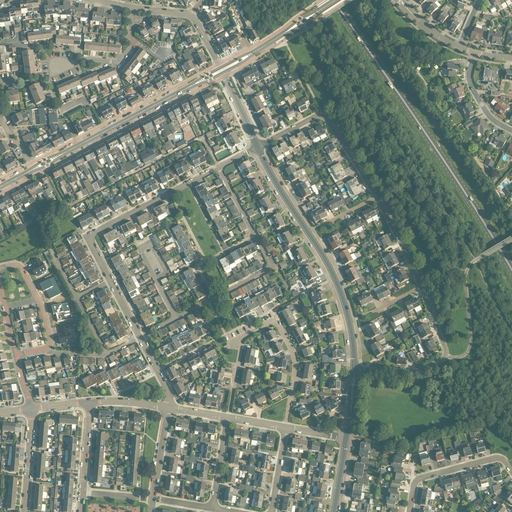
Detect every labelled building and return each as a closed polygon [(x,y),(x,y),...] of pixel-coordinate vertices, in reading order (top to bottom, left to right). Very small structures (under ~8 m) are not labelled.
[(437,1),(436,0),(432,0),(431,2),(427,5),(430,8),(427,11),(431,15),(438,8),(434,4),(437,1)] [(467,0),(455,0),(458,1),(457,4),(458,4),(457,7),(464,10),(465,7),(466,7),(467,4),(466,4),(467,0)] [(497,13),(500,11),(493,0),(490,0),(486,3),(487,4),(485,8),(489,9),(490,11),(495,8),(497,13)] [(493,0),(500,11),(503,9),(501,6),(505,4),(502,0),(493,0)] [(60,17),(59,8),(59,6),(55,7),(54,1),(51,2),(53,16),(59,15),(59,17),(60,17)] [(237,7),(238,1),(234,1),(234,3),(230,5),(232,9),(234,7),(237,7)] [(46,17),(53,16),(51,2),(48,2),(49,7),(45,8),(45,13),(46,17)] [(75,9),(75,8),(70,8),(70,2),(67,2),(67,17),(73,17),(74,17),(75,9)] [(219,7),(219,3),(209,3),(209,5),(210,5),(210,8),(210,11),(215,11),(222,12),(223,8),(219,7)] [(81,19),(82,5),(79,4),(78,10),(75,9),(74,17),(73,17),(73,18),(81,19)] [(443,8),(442,9),(437,15),(440,17),(438,20),(442,24),(449,17),(446,15),(447,13),(447,11),(443,8)] [(100,23),(101,9),(98,9),(97,14),(93,14),(93,22),(91,22),(91,25),(93,26),(93,23),(100,23)] [(107,17),(108,15),(103,15),(104,9),(101,9),(100,23),(106,24),(107,24),(107,17)] [(113,26),(115,12),(112,12),(111,17),(107,17),(107,24),(106,24),(106,25),(113,26)] [(212,18),(212,17),(210,14),(203,18),(205,22),(206,21),(208,24),(215,20),(214,17),(212,18)] [(451,26),(449,29),(454,33),(460,25),(462,22),(458,19),(454,16),(448,24),(451,26)] [(259,39),(247,17),(243,19),(247,27),(249,27),(250,30),(248,32),(254,42),(259,39)] [(148,27),(152,33),(152,34),(154,32),(158,30),(157,29),(160,27),(161,27),(161,21),(157,22),(155,18),(150,22),(152,25),(148,27)] [(171,23),(167,22),(167,21),(161,20),(161,21),(161,27),(162,28),(163,28),(163,30),(171,31),(171,29),(171,23)] [(171,23),(171,29),(177,30),(178,30),(178,27),(180,27),(183,21),(176,20),(176,22),(171,21),(171,23)] [(218,27),(216,23),(208,28),(210,32),(212,31),(213,33),(215,32),(217,34),(214,35),(215,36),(224,31),(221,25),(218,27)] [(63,37),(63,32),(64,26),(61,26),(60,30),(59,30),(59,37),(57,37),(56,44),(62,45),(63,37)] [(149,35),(150,34),(152,33),(148,27),(144,30),(142,27),(141,28),(140,26),(138,28),(139,29),(138,30),(141,36),(143,35),(144,38),(149,35)] [(488,29),(483,27),(482,31),(475,29),(473,34),(472,34),(470,39),(480,42),(484,32),(487,32),(488,29)] [(46,32),(47,40),(53,39),(52,36),(56,36),(55,28),(51,29),(52,31),(46,32)] [(186,42),(193,38),(191,35),(193,34),(190,28),(187,30),(186,28),(181,30),(184,36),(183,36),(186,42)] [(232,39),(237,47),(239,46),(238,45),(241,44),(239,41),(242,39),(239,34),(239,32),(235,34),(231,36),(232,39)] [(502,34),(489,32),(487,41),(492,42),(491,44),(500,46),(502,34)] [(228,49),(224,43),(221,38),(223,37),(222,34),(216,38),(217,40),(219,39),(221,44),(219,45),(223,52),(225,51),(226,52),(228,50),(228,49)] [(188,52),(189,52),(194,49),(192,46),(196,44),(193,38),(186,42),(183,43),(186,49),(187,49),(188,52)] [(234,49),(237,47),(232,39),(224,43),(228,49),(231,48),(231,49),(234,48),(234,49)] [(137,54),(143,59),(147,54),(141,49),(137,54)] [(191,55),(189,52),(188,52),(184,54),(183,55),(184,58),(187,63),(184,65),(188,73),(195,69),(191,62),(194,61),(191,55)] [(139,64),(143,59),(137,54),(133,59),(139,64)] [(206,63),(202,54),(195,58),(200,67),(206,63)] [(139,64),(133,59),(130,64),(136,69),(139,64)] [(267,64),(271,72),(278,69),(273,61),(267,64)] [(443,64),(442,68),(447,68),(447,71),(449,71),(449,73),(448,77),(456,79),(457,74),(455,74),(455,72),(457,72),(458,68),(453,67),(453,64),(444,63),(443,64)] [(132,73),(136,69),(130,64),(126,69),(132,73)] [(265,76),(271,72),(267,64),(261,67),(263,72),(260,73),(264,80),(266,78),(265,76)] [(496,76),(497,74),(498,69),(492,68),(492,69),(491,69),(490,70),(485,69),(483,78),(488,79),(488,78),(493,79),(492,82),(497,83),(498,76),(496,76)] [(39,69),(25,71),(26,77),(36,76),(36,73),(39,72),(39,69)] [(109,71),(112,78),(117,76),(114,69),(109,71)] [(128,78),(132,73),(126,69),(122,73),(124,75),(122,78),(128,83),(130,80),(128,78)] [(165,80),(167,78),(164,72),(162,69),(159,71),(162,76),(158,78),(159,81),(164,89),(166,88),(166,87),(168,85),(165,80)] [(172,72),(177,81),(179,79),(179,78),(181,77),(177,70),(172,72)] [(264,80),(260,73),(257,75),(255,70),(248,74),(254,84),(254,85),(264,80)] [(106,80),(112,78),(109,71),(103,73),(106,80)] [(168,74),(166,71),(164,72),(167,78),(169,77),(172,82),(174,81),(175,82),(177,81),(172,72),(168,74)] [(100,83),(106,80),(103,73),(98,76),(100,80),(100,81),(100,83)] [(100,80),(98,76),(97,74),(91,76),(94,83),(100,81),(100,80)] [(244,89),(254,84),(248,74),(242,77),(244,82),(241,83),(244,89)] [(94,83),(91,76),(86,78),(89,85),(94,83)] [(82,85),(80,81),(79,78),(74,81),(77,88),(82,85)] [(82,85),(83,88),(89,85),(86,78),(80,81),(82,85)] [(155,83),(153,78),(150,80),(154,86),(156,85),(159,90),(161,89),(161,90),(164,89),(159,81),(155,83)] [(287,79),(283,81),(277,84),(279,88),(283,86),(286,94),(296,89),(292,80),(288,81),(287,79)] [(151,87),(154,86),(150,80),(147,81),(150,86),(146,88),(150,96),(153,95),(152,94),(154,93),(151,87)] [(71,90),(77,88),(74,81),(68,83),(71,90)] [(65,93),(71,90),(68,83),(62,86),(65,93)] [(32,94),(45,89),(43,85),(40,87),(39,84),(29,88),(32,94)] [(462,88),(458,90),(455,85),(447,89),(449,95),(450,95),(451,97),(452,96),(456,104),(457,103),(457,104),(461,102),(461,101),(462,101),(461,98),(465,97),(463,93),(464,92),(462,88)] [(60,95),(65,93),(62,86),(57,88),(60,95)] [(12,89),(13,103),(20,102),(18,91),(15,92),(15,88),(12,89)] [(148,98),(150,96),(146,88),(141,90),(145,98),(147,97),(148,98)] [(34,100),(44,95),(43,93),(46,92),(45,89),(32,94),(34,100)] [(208,95),(214,106),(219,103),(213,92),(208,95)] [(254,107),(262,103),(259,97),(262,96),(261,95),(260,93),(255,96),(256,98),(251,101),(254,107)] [(44,95),(34,100),(36,105),(50,100),(48,96),(45,98),(44,95)] [(130,103),(132,108),(142,102),(138,95),(136,96),(137,99),(134,100),(132,96),(126,97),(130,103)] [(208,109),(214,106),(208,95),(202,98),(208,108),(205,109),(208,115),(211,113),(208,109)] [(130,103),(126,97),(126,96),(124,97),(123,97),(124,99),(120,101),(119,102),(124,110),(126,109),(126,108),(128,107),(127,105),(130,103)] [(193,108),(194,111),(200,107),(195,97),(189,100),(193,107),(193,108)] [(290,100),(289,97),(284,99),(286,102),(287,101),(291,107),(293,106),(290,100)] [(302,100),(303,103),(297,106),(301,113),(307,110),(306,108),(311,106),(306,98),(302,100)] [(500,102),(496,98),(491,104),(495,108),(494,109),(495,109),(499,112),(498,113),(502,116),(509,108),(501,101),(500,102)] [(119,102),(120,101),(118,99),(114,101),(114,102),(112,104),(115,111),(118,110),(119,111),(121,110),(122,111),(124,110),(119,102)] [(192,119),(187,111),(190,110),(186,102),(180,105),(185,114),(189,121),(192,119)] [(264,113),(269,111),(268,108),(265,109),(262,103),(254,107),(257,113),(263,111),(264,113)] [(470,103),(466,106),(465,105),(459,108),(463,114),(465,117),(464,117),(467,121),(474,117),(472,114),(473,113),(471,109),(473,107),(470,103)] [(113,112),(115,111),(112,104),(109,105),(104,107),(110,118),(112,116),(112,115),(114,114),(113,112)] [(189,121),(185,114),(183,115),(185,119),(182,121),(180,118),(179,118),(179,117),(178,118),(178,117),(182,116),(177,106),(171,109),(180,126),(189,121)] [(49,125),(53,125),(56,124),(58,124),(56,109),(56,107),(38,109),(40,126),(49,125)] [(107,119),(110,118),(104,107),(97,111),(101,118),(104,117),(105,119),(107,118),(107,119)] [(295,116),(291,109),(288,110),(287,107),(282,109),(288,120),(295,116)] [(181,128),(180,126),(171,109),(166,112),(170,120),(171,120),(173,123),(168,125),(173,134),(178,132),(177,130),(181,128)] [(35,126),(36,126),(34,110),(15,113),(12,113),(11,113),(14,117),(12,119),(16,126),(17,125),(18,127),(18,128),(35,126)] [(225,115),(223,110),(222,110),(217,112),(218,115),(216,117),(217,119),(225,115)] [(272,120),(269,114),(271,113),(269,111),(264,113),(266,116),(259,120),(262,126),(272,120)] [(157,117),(163,129),(167,137),(171,135),(166,126),(168,126),(166,122),(162,114),(157,117)] [(161,131),(163,129),(157,117),(152,120),(157,129),(160,128),(161,131)] [(221,128),(229,123),(227,118),(218,122),(221,127),(221,128)] [(272,120),(262,126),(266,132),(273,128),(275,127),(276,125),(273,120),(272,120)] [(480,120),(477,123),(471,129),(477,135),(480,133),(483,137),(490,130),(480,120)] [(80,126),(80,125),(74,128),(78,136),(84,133),(83,132),(93,126),(90,121),(80,126)] [(154,138),(159,148),(159,149),(162,147),(159,142),(158,139),(155,133),(153,134),(152,131),(154,130),(150,121),(145,123),(153,138),(154,138)] [(151,140),(153,138),(145,123),(141,125),(147,135),(148,134),(151,140)] [(229,123),(221,128),(224,133),(232,129),(229,123)] [(54,139),(56,138),(49,125),(40,126),(36,126),(35,126),(38,131),(44,128),(46,131),(48,131),(51,136),(52,138),(53,137),(54,139)] [(58,134),(53,125),(49,125),(56,138),(58,137),(57,135),(58,134)] [(316,132),(319,138),(326,135),(321,126),(316,129),(317,131),(316,132)] [(134,129),(140,141),(141,140),(139,136),(142,134),(140,131),(138,127),(134,129)] [(136,143),(140,141),(134,129),(129,131),(136,143)] [(319,138),(316,132),(315,133),(313,130),(308,133),(310,136),(307,138),(312,145),(314,144),(312,142),(319,138)] [(73,139),(69,131),(62,134),(66,142),(73,139)] [(123,135),(129,147),(133,155),(136,153),(129,141),(131,140),(127,132),(123,135)] [(230,143),(238,139),(235,133),(227,137),(230,143)] [(312,145),(307,138),(305,139),(302,133),(297,136),(298,138),(297,139),(300,145),(302,148),(308,145),(309,147),(312,145)] [(35,144),(33,140),(30,134),(29,135),(22,138),(33,158),(35,158),(38,157),(33,146),(34,146),(34,145),(35,144)] [(494,134),(493,135),(491,139),(489,142),(502,149),(506,141),(504,139),(504,138),(500,135),(499,137),(494,134)] [(127,148),(129,147),(123,135),(118,137),(122,145),(125,144),(127,148)] [(56,138),(60,146),(64,143),(61,136),(56,138)] [(40,138),(48,152),(52,149),(47,139),(44,140),(43,137),(40,138)] [(300,145),(297,139),(296,140),(294,137),(289,140),(292,146),(290,147),(293,152),(294,154),(296,153),(294,149),(295,148),(300,145)] [(43,154),(48,152),(40,138),(38,139),(40,141),(37,143),(43,154)] [(55,148),(60,146),(56,138),(51,141),(55,148)] [(37,143),(35,139),(33,140),(35,144),(34,145),(34,146),(33,146),(38,157),(43,154),(37,143)] [(134,170),(131,165),(130,162),(127,164),(119,148),(118,149),(117,147),(119,146),(115,139),(111,141),(117,153),(118,153),(119,156),(122,162),(123,164),(125,168),(128,173),(134,170)] [(238,139),(230,143),(232,148),(241,144),(238,139)] [(112,156),(117,153),(111,141),(107,143),(111,150),(109,151),(111,154),(112,156)] [(173,149),(171,145),(169,142),(164,145),(167,152),(173,149)] [(293,152),(290,147),(288,148),(285,143),(280,146),(281,149),(280,149),(283,155),(283,156),(284,155),(289,152),(290,154),(293,152)] [(106,161),(107,162),(110,167),(113,166),(108,156),(111,154),(109,151),(108,152),(104,145),(99,147),(106,161)] [(328,156),(334,153),(334,151),(336,150),(334,146),(331,147),(331,146),(329,147),(327,145),(322,147),(323,149),(324,149),(325,150),(326,150),(328,156)] [(8,147),(0,150),(0,152),(2,156),(10,151),(8,147)] [(107,162),(106,161),(99,147),(94,150),(98,157),(97,157),(99,161),(103,159),(105,163),(107,162)] [(283,155),(280,149),(279,150),(277,147),(272,150),(276,159),(277,159),(278,159),(278,158),(283,155)] [(159,149),(159,148),(153,151),(156,158),(162,155),(159,149)] [(196,156),(201,165),(206,162),(203,156),(206,155),(203,149),(195,154),(196,156)] [(96,169),(99,168),(94,159),(96,158),(92,151),(88,153),(96,169)] [(153,152),(141,158),(144,164),(156,158),(153,152)] [(327,168),(336,163),(335,161),(340,158),(338,152),(335,154),(334,153),(328,156),(332,162),(328,164),(325,165),(327,168)] [(89,162),(95,173),(98,171),(96,169),(88,153),(84,155),(87,163),(89,162)] [(195,168),(201,165),(196,156),(191,159),(189,156),(187,158),(191,167),(194,166),(195,168)] [(83,171),(87,177),(90,175),(87,170),(84,165),(85,164),(81,157),(77,159),(83,171)] [(8,158),(5,160),(6,161),(3,163),(7,171),(12,169),(8,161),(9,160),(8,158)] [(8,161),(12,169),(17,166),(15,163),(17,162),(15,158),(13,159),(12,158),(9,160),(8,161)] [(189,169),(191,167),(187,158),(184,159),(178,162),(185,174),(190,171),(189,169)] [(81,172),(83,171),(77,159),(73,161),(77,168),(79,167),(81,172)] [(487,159),(486,162),(484,164),(492,168),(495,163),(487,159)] [(66,165),(76,182),(78,181),(75,175),(77,174),(76,173),(71,162),(66,165)] [(131,165),(134,170),(139,167),(136,162),(131,165)] [(185,174),(178,162),(170,166),(175,176),(178,174),(179,177),(185,174)] [(244,172),(252,168),(249,162),(241,166),(244,172)] [(289,177),(296,173),(293,166),(296,165),(294,162),(293,163),(287,166),(289,169),(285,170),(289,177)] [(335,175),(341,172),(340,170),(343,169),(340,164),(337,165),(336,163),(327,168),(328,170),(331,168),(335,175)] [(73,184),(76,182),(66,165),(62,167),(69,179),(70,178),(73,184)] [(348,175),(355,171),(352,165),(345,169),(348,175)] [(173,177),(175,176),(170,166),(168,168),(169,170),(163,173),(168,182),(174,179),(173,177)] [(108,179),(114,176),(113,173),(110,167),(104,170),(108,179)] [(68,184),(67,184),(66,185),(64,181),(61,176),(64,175),(60,168),(56,170),(68,194),(72,192),(68,184)] [(128,173),(125,168),(122,170),(120,171),(123,178),(125,176),(125,174),(128,173)] [(249,181),(254,178),(252,175),(255,173),(252,168),(244,172),(247,177),(249,181)] [(65,195),(68,194),(56,170),(52,172),(57,183),(59,182),(62,187),(61,188),(65,195)] [(113,173),(116,179),(122,176),(120,171),(119,170),(113,173)] [(154,175),(152,171),(149,173),(151,176),(152,178),(154,181),(148,184),(153,192),(159,190),(156,186),(159,184),(154,175)] [(337,185),(343,182),(342,180),(347,177),(344,172),(341,173),(341,172),(335,175),(339,182),(336,183),(337,185)] [(163,185),(168,182),(163,173),(158,176),(157,174),(154,175),(159,184),(162,183),(163,185)] [(299,182),(307,178),(306,175),(303,177),(302,174),(298,176),(296,173),(289,177),(292,183),(298,179),(299,182)] [(45,191),(48,197),(51,196),(50,193),(53,192),(45,176),(41,178),(45,185),(46,184),(47,185),(47,186),(49,189),(45,191)] [(253,190),(261,186),(258,180),(256,182),(254,178),(249,181),(246,182),(248,186),(250,185),(253,190)] [(308,189),(305,183),(309,181),(307,178),(299,182),(301,185),(297,187),(300,193),(308,189)] [(348,191),(356,187),(356,186),(359,184),(356,179),(344,185),(347,191),(348,191)] [(91,185),(90,183),(88,180),(83,183),(86,189),(89,194),(90,195),(95,193),(91,185)] [(99,181),(96,183),(100,190),(106,187),(102,180),(99,181)] [(42,188),(41,188),(38,183),(32,185),(37,194),(38,195),(42,193),(44,192),(44,191),(42,188)] [(100,190),(96,183),(91,185),(95,193),(100,190)] [(198,194),(206,190),(209,188),(206,183),(195,189),(198,194)] [(147,195),(153,192),(148,184),(143,186),(142,184),(139,185),(144,194),(146,193),(147,195)] [(32,197),(37,194),(32,185),(27,188),(30,195),(31,195),(32,197)] [(141,196),(144,194),(139,185),(134,188),(135,191),(132,192),(137,201),(142,198),(141,196)] [(261,186),(253,190),(256,195),(264,191),(261,186)] [(222,195),(228,192),(225,187),(219,190),(222,195)] [(308,189),(300,193),(303,199),(307,197),(309,200),(314,197),(316,196),(316,195),(315,193),(314,193),(311,187),(308,189)] [(356,187),(348,191),(352,198),(363,192),(360,187),(357,188),(356,187)] [(84,197),(89,194),(86,189),(83,190),(81,192),(84,197)] [(27,200),(27,199),(26,197),(27,197),(23,190),(18,193),(22,202),(24,206),(29,203),(27,200)] [(209,195),(206,190),(198,194),(201,200),(202,199),(209,195)] [(78,200),(84,197),(81,192),(75,194),(78,200)] [(131,204),(137,201),(132,192),(127,195),(125,192),(123,194),(127,203),(130,202),(131,204)] [(228,192),(222,195),(225,201),(230,198),(228,192)] [(17,205),(22,202),(18,193),(12,196),(15,203),(16,202),(17,205)] [(125,204),(127,203),(123,194),(120,195),(121,198),(116,201),(121,209),(126,207),(125,204)] [(334,201),(338,209),(344,205),(346,204),(345,202),(344,199),(341,194),(338,196),(333,199),(334,201)] [(205,204),(213,200),(210,195),(209,195),(202,199),(205,204)] [(338,209),(334,201),(328,204),(326,202),(327,201),(324,196),(321,198),(323,203),(327,209),(329,208),(332,212),(338,209)] [(121,209),(116,201),(114,197),(109,200),(108,198),(105,200),(106,202),(111,211),(114,210),(115,212),(121,209)] [(13,208),(11,205),(12,205),(8,198),(3,201),(8,210),(10,214),(14,211),(13,208)] [(262,208),(271,204),(268,198),(260,202),(262,208)] [(215,206),(218,204),(216,199),(213,200),(205,204),(207,210),(208,210),(215,206)] [(109,213),(111,211),(106,202),(104,203),(105,206),(99,209),(104,218),(110,215),(109,213)] [(324,211),(327,209),(323,203),(321,205),(322,207),(315,210),(321,220),(327,217),(324,211)] [(159,207),(163,215),(164,215),(168,213),(169,212),(172,217),(174,216),(169,206),(167,208),(165,204),(159,207)] [(271,204),(262,208),(265,213),(274,209),(271,204)] [(217,212),(215,206),(208,210),(207,210),(206,210),(209,216),(217,212)] [(158,218),(163,215),(159,207),(153,210),(155,213),(152,215),(157,224),(160,223),(158,218)] [(367,211),(372,219),(377,216),(373,208),(367,211)] [(99,221),(104,218),(99,209),(94,212),(93,209),(90,211),(95,220),(98,219),(99,221)] [(315,223),(321,220),(315,210),(310,213),(315,223)] [(93,221),(95,220),(90,211),(88,212),(89,214),(83,217),(88,227),(94,224),(93,221)] [(366,222),(372,219),(367,211),(362,214),(365,219),(362,221),(366,228),(369,227),(366,222)] [(220,217),(217,212),(209,216),(212,221),(213,221),(220,217)] [(157,224),(152,215),(150,216),(148,213),(143,216),(147,224),(148,227),(154,223),(155,226),(157,224)] [(83,217),(82,215),(74,219),(79,229),(82,227),(83,229),(88,227),(83,217)] [(216,226),(224,222),(227,220),(224,215),(220,217),(213,221),(216,226)] [(274,225),(282,220),(279,215),(271,219),(274,225)] [(141,227),(147,224),(143,216),(137,219),(139,222),(136,224),(141,233),(143,232),(144,232),(141,227)] [(366,228),(362,221),(360,222),(358,219),(353,222),(357,230),(362,228),(364,230),(367,229),(366,228)] [(282,220),(274,225),(277,230),(285,226),(282,220)] [(141,233),(136,224),(133,225),(132,222),(126,225),(130,233),(136,230),(138,235),(141,233)] [(226,228),(227,227),(224,222),(216,226),(219,231),(226,228)] [(352,233),(357,230),(353,222),(347,225),(350,230),(347,232),(351,239),(354,237),(352,233)] [(124,236),(130,233),(126,225),(120,228),(121,230),(119,232),(125,244),(127,248),(130,246),(124,236)] [(180,226),(172,230),(175,235),(183,231),(180,226)] [(229,233),(226,228),(219,231),(218,232),(221,237),(229,233)] [(125,244),(119,232),(116,233),(115,231),(109,234),(113,241),(117,240),(119,241),(121,246),(125,244)] [(186,237),(185,237),(183,231),(175,235),(172,237),(174,243),(178,241),(179,241),(186,237)] [(331,246),(339,241),(336,236),(339,234),(338,231),(331,235),(332,238),(328,240),(331,246)] [(229,233),(221,237),(224,243),(231,239),(232,242),(236,240),(234,237),(231,238),(229,233)] [(283,243),(291,238),(289,233),(280,237),(283,243)] [(108,244),(113,241),(109,234),(103,237),(105,240),(102,241),(105,245),(108,251),(110,250),(108,244)] [(70,246),(78,242),(75,236),(67,240),(70,246)] [(186,237),(179,241),(182,246),(190,242),(186,236),(185,237),(186,237)] [(382,246),(390,241),(387,236),(381,239),(379,236),(372,240),(374,243),(376,242),(379,240),(382,246)] [(291,238),(283,243),(286,248),(284,249),(286,253),(293,249),(292,245),(294,244),(291,238)] [(340,251),(348,247),(346,244),(342,246),(339,241),(331,246),(334,251),(339,248),(340,251)] [(381,256),(388,253),(387,250),(393,247),(390,241),(382,246),(384,251),(380,254),(381,256)] [(81,247),(78,242),(70,246),(73,251),(74,251),(81,247)] [(190,242),(182,246),(185,252),(191,248),(192,249),(193,248),(190,242)] [(248,247),(252,255),(257,252),(253,244),(248,247)] [(81,247),(74,251),(77,256),(85,252),(82,247),(81,247)] [(246,258),(252,255),(248,247),(242,250),(246,257),(245,257),(246,258)] [(342,260),(350,256),(349,253),(347,251),(349,250),(348,247),(340,251),(342,253),(339,255),(342,260)] [(162,257),(168,254),(165,248),(159,251),(161,254),(162,257)] [(194,254),(192,249),(191,248),(185,252),(184,253),(187,258),(194,254)] [(242,250),(242,249),(236,252),(240,260),(245,257),(246,257),(242,250)] [(296,259),(305,254),(302,249),(296,252),(295,249),(290,252),(292,256),(295,255),(296,259)] [(66,255),(64,252),(63,250),(57,253),(58,255),(57,256),(59,259),(66,255)] [(87,259),(88,258),(85,252),(77,256),(80,262),(87,259)] [(235,263),(240,260),(236,252),(230,255),(231,256),(234,263),(235,263)] [(388,263),(396,259),(393,254),(389,255),(388,253),(381,256),(383,259),(385,258),(388,263)] [(187,258),(184,260),(187,265),(197,260),(194,254),(187,258)] [(305,265),(304,262),(307,260),(305,254),(296,259),(299,264),(301,267),(305,265)] [(114,266),(122,261),(120,256),(111,260),(114,266)] [(237,267),(235,263),(234,263),(231,256),(225,259),(231,270),(237,267)] [(349,267),(356,263),(355,260),(353,261),(350,256),(342,260),(345,266),(348,264),(349,267)] [(43,275),(42,273),(46,270),(42,263),(41,263),(39,259),(33,263),(35,267),(31,269),(35,276),(38,275),(39,277),(43,275)] [(90,264),(87,259),(80,262),(78,263),(81,269),(90,264)] [(225,273),(231,270),(225,259),(220,262),(225,273)] [(390,273),(397,269),(395,266),(399,264),(396,259),(388,263),(385,265),(388,270),(390,273)] [(118,271),(126,266),(129,265),(128,264),(129,264),(127,260),(126,260),(123,261),(122,261),(114,266),(117,272),(118,271)] [(348,278),(356,274),(354,268),(358,266),(356,263),(349,267),(351,270),(346,272),(348,278)] [(92,270),(90,264),(81,269),(84,274),(85,274),(92,270)] [(121,276),(129,272),(126,266),(118,271),(121,276)] [(303,278),(314,272),(311,267),(307,269),(306,266),(299,270),(303,278)] [(249,276),(246,271),(244,268),(242,270),(243,272),(240,273),(243,279),(246,278),(249,276)] [(246,271),(249,276),(254,273),(251,268),(246,271)] [(92,270),(85,274),(88,279),(97,275),(94,269),(92,270)] [(398,279),(406,275),(403,269),(398,272),(397,269),(390,273),(391,275),(395,273),(398,279)] [(131,278),(132,278),(132,277),(135,276),(135,275),(133,272),(132,270),(129,272),(121,276),(124,282),(131,278)] [(186,279),(194,275),(191,270),(183,274),(186,279)] [(232,272),(234,276),(237,282),(240,281),(243,279),(240,273),(238,275),(235,270),(232,272)] [(314,272),(303,278),(303,279),(302,280),(302,281),(303,282),(303,283),(304,283),(305,283),(308,287),(316,283),(314,279),(317,278),(314,272)] [(357,284),(364,280),(363,277),(359,279),(356,274),(348,278),(351,283),(356,281),(357,284)] [(389,283),(393,281),(389,274),(385,276),(389,283)] [(88,279),(85,281),(88,287),(100,281),(97,275),(88,279)] [(189,285),(197,281),(194,275),(186,279),(189,285)] [(398,279),(395,280),(398,285),(396,286),(398,289),(405,285),(404,283),(409,280),(406,275),(398,279)] [(235,283),(237,282),(234,276),(232,278),(229,279),(229,281),(226,283),(228,286),(231,284),(231,285),(235,283)] [(48,292),(51,299),(62,294),(55,277),(40,284),(45,293),(48,292)] [(134,284),(131,278),(124,282),(123,282),(126,288),(134,284)] [(197,281),(189,285),(192,290),(200,286),(197,281)] [(389,287),(388,284),(387,283),(384,284),(386,288),(381,291),(385,299),(390,296),(388,291),(391,290),(389,287)] [(129,294),(137,289),(134,284),(126,288),(129,294)] [(271,286),(277,298),(283,295),(278,286),(276,284),(271,286)] [(196,295),(204,291),(201,285),(200,286),(192,290),(190,291),(192,294),(194,292),(196,295)] [(385,299),(381,291),(375,294),(371,285),(368,286),(370,290),(374,297),(376,296),(379,301),(385,299)] [(272,301),(277,298),(271,286),(266,289),(268,293),(272,301)] [(132,300),(140,295),(137,289),(129,294),(132,300)] [(100,300),(108,296),(105,290),(97,294),(96,294),(93,295),(95,298),(98,297),(100,300)] [(371,299),(374,297),(370,290),(367,292),(368,293),(363,296),(367,304),(372,302),(371,299)] [(204,291),(196,295),(199,301),(207,297),(204,291)] [(322,305),(325,304),(324,301),(327,300),(324,292),(318,294),(317,291),(310,295),(313,302),(316,300),(317,304),(321,302),(322,305)] [(272,301),(268,293),(262,296),(267,305),(273,302),(272,301)] [(363,296),(362,294),(356,297),(357,301),(358,300),(362,307),(367,304),(363,296)] [(143,301),(143,300),(140,295),(132,300),(135,305),(136,305),(143,301)] [(110,302),(111,302),(108,296),(100,300),(103,306),(110,302)] [(261,308),(267,305),(262,296),(257,299),(261,307),(260,307),(261,308)] [(257,299),(256,298),(251,301),(255,310),(260,307),(261,307),(257,299)] [(86,308),(91,305),(88,299),(83,302),(86,308)] [(410,302),(414,309),(420,307),(416,299),(410,302)] [(138,310),(147,306),(144,300),(143,300),(143,301),(136,305),(138,310)] [(255,310),(251,301),(250,301),(245,304),(246,305),(250,312),(255,310)] [(113,308),(110,302),(103,306),(98,308),(101,314),(105,312),(113,308)] [(409,312),(414,309),(410,302),(405,304),(408,310),(405,311),(409,318),(411,317),(409,312)] [(58,322),(72,319),(69,303),(52,306),(54,316),(57,316),(58,322)] [(286,320),(293,316),(297,314),(296,310),(291,313),(289,310),(294,308),(292,304),(287,307),(288,310),(282,313),(286,320)] [(325,304),(322,305),(316,307),(318,314),(319,314),(320,318),(331,314),(329,307),(326,308),(325,304)] [(251,314),(250,312),(246,305),(240,307),(245,316),(251,314)] [(149,312),(150,311),(147,306),(138,310),(141,315),(141,316),(149,312)] [(240,319),(245,316),(240,307),(235,310),(237,315),(240,319)] [(115,314),(113,308),(105,312),(108,318),(109,317),(115,314)] [(28,327),(33,326),(31,319),(36,318),(34,309),(30,310),(24,312),(28,327)] [(409,318),(405,311),(402,313),(401,310),(395,313),(400,321),(405,318),(406,320),(409,318)] [(23,328),(28,327),(24,312),(19,313),(19,312),(15,313),(17,322),(22,321),(23,328)] [(152,317),(149,312),(141,316),(141,315),(140,316),(143,322),(152,317)] [(112,323),(120,319),(116,313),(115,314),(109,317),(112,323)] [(397,329),(394,324),(400,321),(395,313),(390,316),(392,319),(389,321),(394,330),(397,329)] [(293,316),(286,320),(290,327),(296,324),(293,316)] [(152,317),(143,322),(146,328),(155,323),(152,317)] [(120,319),(112,323),(115,329),(121,325),(123,325),(120,319)] [(369,334),(377,329),(374,324),(377,323),(376,319),(369,323),(370,326),(366,328),(369,334)] [(334,321),(329,322),(326,323),(326,324),(323,324),(324,330),(327,330),(327,331),(335,329),(334,321)] [(98,330),(103,327),(101,322),(99,323),(95,325),(98,330)] [(200,327),(204,336),(210,334),(207,328),(210,327),(207,322),(204,323),(205,324),(200,327)] [(420,334),(428,330),(425,324),(422,326),(420,323),(413,327),(415,330),(417,328),(420,334)] [(124,331),(121,325),(115,329),(114,329),(117,335),(124,331)] [(28,327),(31,342),(37,341),(37,342),(41,341),(39,332),(34,333),(33,326),(28,327)] [(26,344),(31,342),(28,327),(23,328),(25,335),(20,336),(22,345),(26,344)] [(61,329),(62,334),(62,335),(58,336),(60,345),(72,342),(70,333),(69,334),(68,327),(61,329)] [(199,339),(204,336),(200,327),(194,330),(195,331),(199,339)] [(296,339),(303,335),(300,329),(292,332),(296,339)] [(376,340),(383,337),(381,334),(380,335),(377,329),(369,334),(372,339),(374,338),(376,340)] [(420,344),(428,340),(426,338),(431,335),(428,330),(420,334),(418,335),(421,340),(416,343),(418,345),(420,344)] [(117,335),(114,336),(117,342),(127,336),(124,331),(117,335)] [(200,340),(199,339),(195,331),(189,334),(194,343),(200,340)] [(263,349),(273,344),(271,341),(276,339),(273,332),(263,337),(265,340),(263,341),(265,344),(262,346),(263,349)] [(188,346),(194,343),(189,334),(184,337),(188,345),(188,346)] [(303,335),(296,339),(299,346),(307,342),(303,335)] [(184,337),(183,336),(178,339),(182,348),(188,345),(184,337)] [(337,336),(332,337),(329,338),(330,345),(338,343),(337,336)] [(382,348),(379,342),(384,339),(383,337),(376,340),(377,343),(371,347),(373,352),(382,348)] [(177,350),(182,348),(178,339),(172,342),(173,343),(177,351),(177,350)] [(424,353),(435,347),(432,341),(429,343),(428,340),(420,344),(424,353)] [(178,352),(177,350),(177,351),(173,343),(168,345),(172,355),(178,352)] [(263,349),(265,352),(270,349),(274,356),(283,351),(279,344),(274,347),(273,344),(263,349)] [(128,348),(131,354),(136,351),(133,345),(128,348)] [(167,357),(172,355),(168,345),(162,348),(158,350),(161,356),(165,354),(167,357)] [(382,348),(373,352),(376,357),(378,356),(380,359),(392,353),(390,350),(389,351),(388,349),(387,350),(385,346),(382,348)] [(208,350),(212,358),(217,355),(213,347),(208,350)] [(246,357),(255,358),(256,351),(258,351),(258,348),(252,347),(252,350),(247,349),(246,357)] [(422,353),(422,354),(422,355),(423,355),(423,356),(425,357),(425,356),(426,356),(429,354),(430,356),(433,355),(434,354),(438,352),(435,347),(424,353),(422,353)] [(125,357),(131,354),(128,348),(122,351),(125,357)] [(310,348),(307,349),(302,351),(305,358),(313,355),(310,348)] [(212,358),(208,350),(203,352),(204,354),(201,356),(204,362),(207,360),(209,364),(213,361),(212,358)] [(322,363),(330,363),(330,360),(340,359),(339,352),(336,352),(330,352),(331,358),(322,359),(322,360),(322,363)] [(415,362),(411,355),(410,353),(407,354),(412,363),(415,362)] [(204,362),(201,356),(198,357),(197,355),(192,358),(197,366),(201,363),(204,362)] [(406,366),(407,359),(398,358),(398,356),(394,356),(393,363),(397,363),(397,365),(406,366)] [(50,357),(44,359),(45,364),(46,371),(56,368),(54,362),(51,363),(50,360),(50,357)] [(136,364),(141,373),(146,370),(142,361),(143,360),(142,357),(139,358),(139,360),(140,362),(136,364)] [(258,360),(258,359),(255,358),(246,357),(245,364),(249,365),(249,368),(255,369),(255,366),(257,366),(258,360)] [(66,369),(64,363),(61,363),(60,358),(54,360),(54,362),(56,368),(56,371),(66,369)] [(192,368),(197,366),(192,358),(185,362),(188,367),(189,370),(192,368)] [(64,363),(66,369),(69,368),(70,371),(76,370),(74,364),(71,364),(70,359),(64,360),(64,363)] [(46,371),(45,364),(42,365),(40,360),(34,361),(35,366),(36,370),(40,369),(40,372),(46,371)] [(287,362),(279,360),(278,368),(286,369),(287,362)] [(36,370),(35,366),(32,367),(31,362),(25,363),(27,375),(37,373),(36,370)] [(0,375),(5,374),(4,371),(9,370),(8,364),(3,365),(0,365),(0,368),(0,369),(0,375)] [(130,367),(131,366),(129,364),(124,367),(128,376),(134,373),(130,367)] [(135,375),(141,373),(136,364),(131,366),(130,367),(134,373),(135,375)] [(119,370),(118,368),(116,365),(110,368),(111,369),(112,371),(116,380),(122,377),(118,370),(119,370)] [(304,372),(312,374),(313,373),(314,366),(306,365),(304,372)] [(340,366),(335,366),(331,366),(331,374),(340,374),(340,366)] [(128,376),(124,367),(119,370),(118,370),(122,377),(123,379),(128,376)] [(168,377),(176,372),(174,367),(169,370),(167,371),(166,372),(168,377)] [(258,370),(255,369),(249,368),(248,371),(244,370),(243,378),(251,379),(252,376),(252,372),(254,372),(257,372),(258,370)] [(213,379),(223,381),(224,372),(218,371),(215,371),(211,370),(210,373),(211,373),(210,379),(211,379),(213,379)] [(105,371),(100,374),(104,383),(110,381),(106,374),(106,373),(105,371)] [(116,380),(112,371),(106,373),(106,374),(110,381),(111,383),(116,380)] [(174,383),(180,380),(184,378),(180,371),(176,372),(168,377),(171,382),(173,380),(174,383)] [(99,386),(104,383),(100,374),(98,372),(93,375),(98,384),(99,386)] [(311,381),(312,374),(304,372),(303,380),(311,381)] [(5,374),(0,375),(0,382),(0,383),(1,385),(7,383),(6,380),(12,379),(10,373),(5,374)] [(92,387),(98,384),(93,375),(88,378),(92,387)] [(286,376),(278,375),(276,382),(285,384),(286,376)] [(63,379),(65,394),(71,394),(75,394),(74,384),(69,385),(68,378),(63,379)] [(87,390),(92,387),(88,378),(82,381),(87,390)] [(250,387),(251,379),(243,378),(241,385),(246,386),(245,389),(251,390),(252,387),(250,387)] [(60,395),(65,394),(63,379),(59,379),(60,386),(54,387),(55,396),(60,396),(60,395)] [(212,385),(212,388),(215,388),(216,389),(221,390),(223,381),(214,379),(213,385),(212,385)] [(337,379),(332,379),(331,379),(331,382),(332,382),(331,390),(340,390),(340,383),(336,382),(337,379)] [(176,392),(184,388),(182,383),(180,380),(174,383),(176,386),(174,387),(176,392)] [(40,398),(45,397),(43,381),(39,382),(40,389),(35,389),(36,399),(40,398)] [(55,396),(54,387),(49,388),(48,381),(43,381),(45,397),(51,396),(51,397),(55,396)] [(7,386),(9,402),(14,401),(14,402),(18,401),(17,392),(12,392),(11,385),(7,386)] [(3,402),(9,402),(7,386),(2,386),(3,394),(0,393),(0,403),(3,403),(3,402)] [(188,395),(190,391),(188,386),(184,388),(176,392),(179,397),(181,396),(183,400),(188,395)] [(283,387),(277,386),(276,389),(268,393),(272,401),(279,397),(277,393),(283,391),(283,387)] [(301,389),(301,395),(306,396),(309,396),(310,391),(312,391),(313,387),(307,386),(302,386),(301,389)] [(194,405),(195,395),(196,393),(190,392),(191,391),(190,391),(188,395),(183,400),(189,401),(188,404),(194,405)] [(266,401),(262,394),(255,397),(259,405),(266,401)] [(203,404),(204,397),(201,396),(201,397),(195,395),(194,405),(199,406),(200,403),(203,404)] [(212,398),(211,407),(216,408),(217,406),(220,407),(221,398),(221,396),(218,396),(213,395),(213,396),(212,398)] [(211,407),(212,398),(207,397),(204,397),(203,404),(206,404),(205,407),(211,407)] [(331,399),(332,402),(327,404),(331,411),(338,408),(334,401),(335,398),(331,398),(331,399)] [(251,407),(247,400),(240,403),(244,411),(251,407)] [(324,412),(321,405),(321,404),(313,408),(317,416),(324,412)] [(299,413),(302,420),(309,416),(306,409),(299,413)] [(106,423),(107,413),(100,412),(99,420),(102,420),(102,425),(99,424),(98,429),(104,430),(106,430),(106,423)] [(107,413),(106,423),(111,423),(111,421),(113,421),(113,425),(113,426),(116,426),(117,423),(117,419),(113,419),(114,413),(107,413)] [(127,423),(127,427),(130,427),(131,424),(131,419),(128,419),(128,414),(120,414),(120,422),(127,423)] [(130,427),(130,432),(134,432),(134,427),(141,427),(141,428),(144,428),(145,421),(142,420),(142,415),(135,415),(134,424),(131,424),(130,427)] [(40,430),(48,431),(49,424),(52,425),(53,421),(46,420),(46,424),(41,424),(40,430)] [(195,429),(195,432),(199,433),(198,437),(201,437),(200,442),(204,443),(204,439),(205,433),(202,433),(203,429),(203,425),(196,424),(195,429)] [(209,426),(208,429),(208,433),(208,434),(211,435),(211,436),(215,436),(216,427),(209,426)] [(241,439),(242,431),(235,430),(234,438),(241,439)] [(241,439),(248,440),(248,438),(249,433),(242,431),(241,439)] [(253,441),(253,442),(257,442),(257,445),(259,446),(258,452),(261,453),(262,450),(263,443),(261,442),(261,440),(262,435),(254,433),(253,438),(253,441)] [(268,436),(266,444),(273,445),(275,437),(268,436)] [(299,450),(300,441),(293,440),(292,449),(299,450)] [(361,444),(360,447),(362,448),(361,450),(373,452),(374,444),(371,444),(372,441),(365,440),(364,443),(361,444)] [(300,441),(299,450),(306,451),(307,442),(300,441)] [(457,442),(459,448),(462,447),(465,458),(472,456),(468,444),(462,446),(460,441),(457,442)] [(309,448),(309,451),(319,452),(319,450),(320,445),(313,443),(312,447),(310,446),(309,448)] [(478,443),(476,444),(475,444),(478,454),(485,452),(483,444),(479,445),(478,443)] [(203,452),(211,454),(212,447),(204,446),(203,452)] [(326,446),(325,454),(332,455),(333,447),(326,446)] [(458,459),(456,451),(454,452),(453,449),(448,450),(449,453),(451,461),(458,459)] [(232,457),(239,459),(239,458),(240,452),(233,450),(232,457)] [(359,453),(359,456),(361,458),(361,461),(369,462),(369,459),(368,459),(368,454),(370,454),(370,455),(378,457),(378,453),(373,452),(361,450),(361,453),(359,453)] [(444,460),(442,451),(435,453),(437,462),(444,460)] [(38,461),(46,462),(46,456),(51,456),(52,453),(44,452),(44,455),(39,455),(38,461)] [(203,452),(202,459),(202,460),(210,461),(211,454),(203,452)] [(393,466),(401,468),(402,462),(405,461),(406,458),(403,457),(404,453),(398,452),(396,461),(392,460),(391,466),(393,467),(393,466)] [(261,462),(269,464),(270,457),(263,456),(262,458),(258,457),(257,462),(259,462),(261,462)] [(426,456),(420,458),(421,463),(420,463),(421,467),(426,466),(426,465),(430,464),(428,456),(426,456)] [(238,466),(239,459),(232,457),(230,464),(238,466)] [(301,463),(300,463),(300,462),(291,461),(290,467),(299,469),(302,469),(303,463),(301,463)] [(355,464),(355,468),(356,468),(356,471),(363,472),(364,466),(373,468),(374,463),(369,462),(361,461),(361,464),(359,463),(355,464)] [(258,468),(258,469),(260,469),(263,470),(268,471),(269,464),(261,462),(261,466),(258,465),(258,468)] [(323,463),(320,463),(316,462),(315,467),(320,468),(320,472),(329,474),(330,467),(323,466),(323,463)] [(75,471),(75,464),(67,464),(67,472),(73,473),(73,470),(75,471)] [(200,471),(208,473),(209,466),(201,464),(200,471)] [(403,468),(401,468),(393,466),(393,467),(392,471),(394,472),(394,473),(396,473),(395,477),(404,479),(405,476),(402,474),(403,468)] [(298,475),(299,469),(290,467),(289,474),(298,475)] [(502,481),(501,476),(500,472),(499,472),(498,468),(491,470),(493,478),(496,477),(497,482),(502,481)] [(230,469),(228,476),(236,478),(237,471),(234,470),(230,469)] [(207,480),(208,473),(200,471),(199,478),(207,480)] [(354,473),(353,477),(356,479),(358,479),(357,482),(368,484),(369,481),(366,480),(367,473),(363,472),(356,471),(355,473),(354,473)] [(327,481),(329,474),(320,472),(319,476),(314,475),(313,481),(320,482),(321,480),(327,481)] [(486,484),(488,483),(487,479),(485,472),(483,473),(482,472),(477,473),(480,482),(481,485),(482,485),(486,484)] [(257,474),(256,481),(258,481),(266,483),(267,476),(262,475),(257,474)] [(471,479),(470,475),(464,477),(467,490),(468,490),(469,491),(475,489),(476,492),(479,492),(475,477),(471,479)] [(235,485),(236,478),(228,476),(227,483),(235,485)] [(404,482),(404,479),(395,477),(395,482),(392,481),(392,485),(391,485),(390,487),(398,489),(400,489),(401,483),(404,482)] [(450,480),(453,489),(459,487),(460,487),(458,478),(450,480)] [(167,485),(177,487),(178,480),(168,479),(167,485)] [(298,488),(299,482),(298,482),(298,481),(288,480),(287,486),(296,488),(298,488)] [(443,482),(446,491),(453,489),(450,480),(443,482)] [(265,490),(266,483),(258,481),(257,488),(265,490)] [(320,485),(320,482),(313,481),(312,486),(317,487),(316,491),(325,493),(327,486),(320,485)] [(354,485),(353,489),(354,489),(354,492),(362,493),(363,485),(368,486),(368,484),(357,482),(357,484),(354,485)] [(197,490),(205,492),(206,485),(198,483),(197,490)] [(176,493),(177,487),(167,485),(165,492),(176,493)] [(494,494),(500,489),(501,487),(499,485),(492,487),(494,494)] [(389,490),(387,497),(390,498),(399,499),(399,496),(398,495),(397,494),(397,493),(398,489),(390,487),(390,490),(389,490)] [(225,495),(233,496),(234,489),(226,488),(225,495)] [(194,490),(193,494),(196,494),(196,497),(203,499),(205,492),(197,490),(194,490)] [(325,493),(316,491),(316,495),(312,494),(310,494),(309,500),(317,501),(318,498),(324,500),(325,493)] [(422,498),(431,500),(432,493),(423,491),(422,498)] [(511,502),(511,493),(509,491),(503,498),(511,504),(511,502)] [(352,494),(352,497),(354,500),(354,502),(358,503),(360,503),(361,504),(362,501),(361,501),(361,500),(362,493),(354,492),(354,494),(352,494)] [(264,494),(256,493),(255,500),(263,501),(264,494)] [(231,503),(233,496),(225,495),(224,502),(231,503)] [(504,503),(496,496),(495,496),(493,499),(495,501),(497,503),(492,509),(496,511),(504,511),(506,511),(501,507),(504,503)] [(386,505),(387,505),(387,508),(391,509),(394,509),(395,504),(398,502),(399,499),(390,498),(389,502),(387,502),(386,505)] [(420,506),(429,507),(431,500),(422,498),(420,506)] [(283,505),(292,507),(292,506),(295,507),(296,502),(294,501),(294,500),(284,499),(283,505)] [(253,500),(251,506),(254,507),(261,508),(263,501),(255,500),(253,500)] [(317,501),(309,500),(308,505),(314,506),(313,510),(322,511),(323,505),(317,504),(317,501)]
